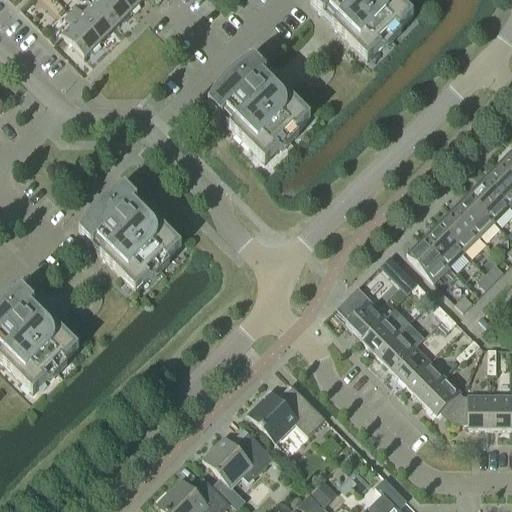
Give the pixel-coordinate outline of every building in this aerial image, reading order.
[(100,0),(92,8),(115,31),(130,16),(114,0),(100,0)] [(114,0),(130,16),(145,0),(114,0)] [(309,8),(315,14),(366,65),(412,20),(392,0),(314,0),(311,7),(309,8)] [(69,16),(100,46),(115,31),(92,8),(83,18),(75,10),(69,16)] [(83,62),(100,46),(69,16),(63,22),(71,29),(61,40),(83,62)] [(207,110),(235,139),(264,168),(309,122),(252,65),(251,66),(238,74),(226,84),(216,96),(208,109),(207,110)] [(511,154),(498,169),(511,182),(511,154)] [(509,210),(511,207),(511,182),(498,169),(483,184),(509,210)] [(494,226),(509,210),(483,184),(467,199),(494,226)] [(77,239),(83,245),(135,296),(180,250),(123,193),(122,194),(109,203),(97,213),(87,224),(79,237),(77,239)] [(479,241),(494,226),(467,199),(452,214),(479,241)] [(463,256),(479,241),(452,214),(437,230),(463,256)] [(448,271),(463,256),(437,230),(421,245),(448,271)] [(432,287),(448,271),(421,245),(405,261),(432,287)] [(485,278),(493,286),(502,277),(494,269),(485,278)] [(476,287),(484,295),(493,286),(485,278),(476,287)] [(411,294),(417,289),(408,280),(403,286),(411,294)] [(417,289),(411,294),(420,303),(425,297),(417,289)] [(0,365),(2,368),(32,398),(78,352),(21,295),(19,296),(6,305),(0,310),(0,365)] [(463,300),(454,309),(462,317),(471,308),(463,300)] [(344,329),(360,345),(384,321),(369,305),(344,329)] [(433,316),(441,325),(447,319),(438,310),(433,316)] [(447,319),(441,325),(450,333),(455,327),(447,319)] [(384,321),(360,345),(375,360),(399,336),(384,321)] [(414,351),(421,344),(406,329),(399,336),(375,360),(390,375),(414,351)] [(464,353),(470,359),(478,351),(473,345),(464,353)] [(405,390),(429,366),(414,351),(390,375),(405,390)] [(461,368),(470,359),(464,353),(456,362),(461,368)] [(487,366),(495,366),(495,354),(487,354),(487,366)] [(420,405),(444,381),(429,366),(405,390),(420,405)] [(495,366),(487,366),(487,378),(495,378),(495,366)] [(439,417),(459,396),(444,381),(420,405),(436,421),(439,417)] [(307,441),(325,424),(292,391),(279,404),(269,394),(265,399),(265,400),(246,419),(274,447),(294,428),(307,441)] [(489,434),(489,400),(467,400),(467,401),(462,401),(459,398),(460,397),(459,396),(439,417),(451,429),(467,429),(467,434),(489,434)] [(510,434),(510,400),(489,400),(489,434),(510,434)] [(220,483),(229,492),(241,481),(247,487),(272,462),(247,437),(233,451),(224,441),(201,464),(220,483)] [(226,511),(229,509),(221,501),(212,492),(203,482),(190,494),(181,484),(156,509),(158,511),(226,511)] [(220,483),(212,492),(221,501),(229,492),(220,483)] [(367,511),(365,511),(398,511),(406,505),(383,483),(373,492),(381,499),(368,511),(367,511)] [(324,487),(312,498),(322,509),(334,497),(324,487)]
